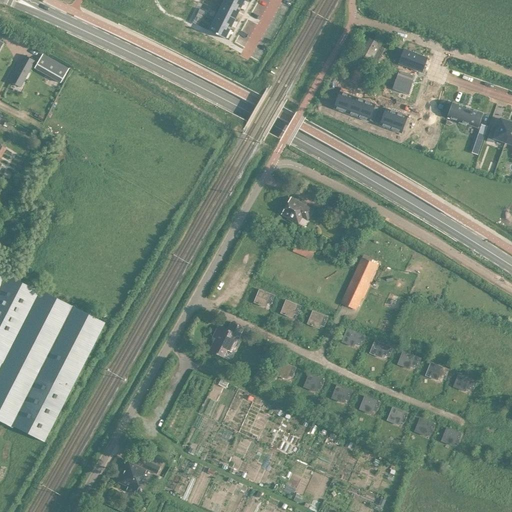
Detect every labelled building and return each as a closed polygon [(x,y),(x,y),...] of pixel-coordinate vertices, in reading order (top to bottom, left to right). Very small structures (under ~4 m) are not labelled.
[(220,0),(216,9),(234,18),(239,8),(223,0),(222,0),(220,0)] [(222,0),(223,0),(239,8),(243,0),(222,0)] [(216,9),(211,19),(213,20),(213,19),(230,28),(234,18),(216,9)] [(213,20),(208,30),(225,38),(230,28),(213,19),(213,20)] [(380,43),(373,40),(366,36),(357,53),(372,61),(373,60),(376,61),(383,48),(379,46),(380,43)] [(398,63),(420,71),(426,57),(403,49),(398,63)] [(68,67),(43,53),(34,67),(60,82),(68,67)] [(34,60),(23,54),(9,80),(19,86),(34,60)] [(407,93),(413,75),(398,70),(392,88),(407,93)] [(360,83),(365,86),(368,79),(362,77),(360,83)] [(328,105),(331,106),(342,110),(348,93),(337,89),(334,88),(333,90),(330,89),(327,96),(331,97),(328,105)] [(342,110),(352,114),(359,97),(351,94),(348,93),(342,110)] [(359,97),(352,114),(363,118),(363,117),(366,110),(369,111),(372,104),(368,103),(369,101),(362,98),(359,97)] [(477,126),(482,112),(451,101),(446,116),(458,120),(457,122),(465,124),(465,123),(477,126)] [(384,107),(378,124),(389,128),(395,111),(384,107)] [(395,111),(389,128),(400,131),(400,129),(403,123),(405,116),(406,114),(395,111)] [(495,129),(490,127),(486,139),(492,142),(494,137),(504,141),(511,122),(499,118),(495,129)] [(481,124),(474,145),(479,147),(486,126),(481,124)] [(475,165),(482,167),(484,161),(478,158),(475,165)] [(287,218),(294,222),(299,214),(306,218),(311,209),(290,197),(281,212),(288,216),(287,218)] [(331,213),(353,222),(357,213),(336,203),(331,213)] [(295,243),(292,250),(310,258),(313,251),(316,252),(318,247),(297,238),(295,243)] [(344,256),(349,251),(344,246),(339,251),(344,256)] [(378,264),(361,257),(340,302),(355,309),(358,304),(370,283),(368,282),(369,280),(370,281),(375,270),(375,269),(378,264)] [(12,425),(44,441),(44,440),(105,322),(39,289),(38,290),(0,270),(0,420),(12,426),(12,425)] [(235,284),(229,298),(258,309),(266,289),(255,285),(252,291),(235,284)] [(291,317),(293,313),(298,314),(301,305),(285,298),(279,312),(291,317)] [(318,328),(320,324),(324,326),(328,316),(311,309),(306,323),(318,328)] [(214,337),(208,349),(223,357),(227,349),(231,352),(243,327),(230,321),(226,328),(218,324),(211,336),(214,337)] [(368,352),(381,357),(382,354),(388,356),(392,346),(374,338),(368,352)] [(396,363),(408,368),(410,365),(416,367),(420,357),(402,350),(396,363)] [(296,366),(292,365),(279,360),(274,374),(286,378),(288,375),(292,377),(296,366)] [(424,374),(436,379),(438,376),(444,378),(448,368),(429,361),(424,374)] [(479,401),(487,380),(465,371),(456,392),(479,401)] [(314,391),(316,388),(320,389),(324,379),(320,377),(308,372),(302,386),(314,391)] [(342,402),(344,399),(348,401),(352,390),(348,388),(335,383),(330,397),(342,402)] [(370,413),(372,410),(376,411),(380,401),(376,399),(363,395),(358,408),(370,413)] [(398,424),(399,421),(404,423),(408,412),(404,411),(391,406),(386,419),(398,424)] [(425,435),(427,432),(431,434),(435,423),(419,417),(413,430),(425,435)] [(456,459),(465,434),(454,430),(444,454),(456,459)] [(127,460),(117,481),(127,485),(135,489),(136,490),(146,468),(156,473),(160,466),(162,460),(155,457),(153,463),(143,458),(135,454),(132,462),(127,460)]
